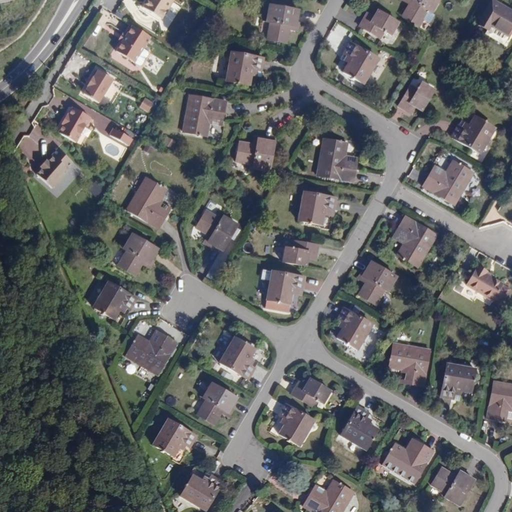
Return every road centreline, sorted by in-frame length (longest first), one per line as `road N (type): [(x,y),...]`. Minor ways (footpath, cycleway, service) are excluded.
road 1 (residential): [(491,511),(500,475),(490,459),(297,346)]
road 2 (residential): [(297,346),(238,447),(263,465),(227,511)]
road 3 (residential): [(388,185),(297,346)]
road 4 (residential): [(388,185),(473,236),(507,245)]
road 5 (primary): [(0,102),(41,64),(84,0)]
